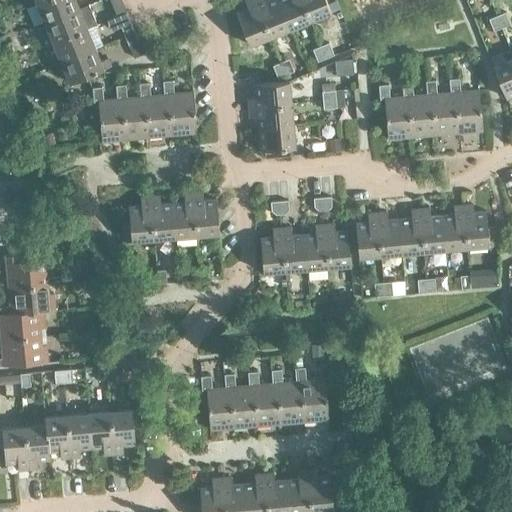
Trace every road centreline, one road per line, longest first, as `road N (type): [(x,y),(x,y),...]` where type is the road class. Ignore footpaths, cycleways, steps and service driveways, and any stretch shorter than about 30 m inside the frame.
road 1 (residential): [(156,499),(152,453),(169,438),(165,371),(248,272),(240,171)]
road 2 (residential): [(511,155),(453,184),(399,189),(346,163),(240,171)]
road 3 (residential): [(240,171),(227,143),(218,23),(209,0)]
road 4 (residential): [(156,499),(25,511)]
